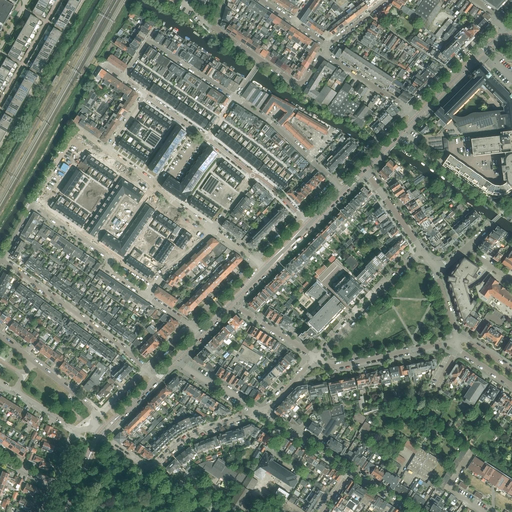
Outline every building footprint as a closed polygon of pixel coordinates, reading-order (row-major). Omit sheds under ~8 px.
[(2,24),(3,25),(14,6),(4,0),(0,0),(0,29),(2,27),(1,26),(2,24)] [(247,0),(242,0),(241,2),(237,8),(239,9),(243,3),(245,4),(247,0)] [(253,1),(251,0),(247,0),(245,5),(243,7),(245,8),(247,6),(249,7),(253,1)] [(290,0),(287,0),(287,1),(283,7),(287,10),(291,3),(289,2),(290,0)] [(293,0),(291,3),(287,10),(291,12),(295,6),(293,5),(296,0),(293,0)] [(321,0),(315,0),(314,1),(320,5),(325,9),(326,5),(323,4),(322,3),(323,1),(321,0)] [(360,5),(364,11),(368,8),(362,0),(359,0),(362,3),(360,5)] [(405,6),(396,0),(393,0),(391,4),(422,25),(426,20),(415,13),(405,6)] [(435,0),(435,1),(433,0),(423,0),(422,2),(415,13),(426,20),(438,5),(441,0),(435,0)] [(445,10),(447,7),(449,5),(452,0),(447,0),(446,2),(444,4),(441,7),(442,7),(442,8),(445,10)] [(466,0),(465,0),(459,0),(455,6),(454,7),(458,10),(466,0)] [(461,13),(469,3),(468,2),(466,0),(458,10),(457,11),(458,11),(455,14),(457,15),(459,16),(461,14),(461,13)] [(482,0),(492,7),(498,11),(507,1),(507,0),(482,0)] [(257,3),(253,1),(249,7),(246,11),(246,12),(243,16),(245,18),(251,9),(252,10),(257,3)] [(320,5),(314,1),(312,5),(318,9),(323,13),(324,11),(319,7),(320,5)] [(76,8),(67,2),(65,7),(74,12),(76,8)] [(357,2),(356,3),(358,6),(356,8),(361,14),(364,11),(360,5),(357,2)] [(46,8),(37,3),(34,7),(43,12),(46,8)] [(260,6),(257,3),(252,10),(248,15),(250,17),(253,13),(255,14),(256,12),(260,6)] [(473,5),(469,3),(461,13),(461,14),(462,15),(464,12),(466,14),(473,5)] [(295,6),(291,12),(295,15),(299,9),(297,7),(298,5),(297,4),(295,6)] [(334,4),(331,8),(334,12),(338,10),(340,8),(335,4),(334,4)] [(312,5),(309,9),(315,13),(319,16),(320,14),(316,11),(318,9),(312,5)] [(352,11),(357,17),(361,14),(356,8),(355,7),(354,5),(350,8),(352,11)] [(391,7),(389,5),(388,6),(386,8),(385,7),(384,9),(383,9),(381,12),(383,13),(385,15),(386,16),(391,9),(390,9),(391,7)] [(260,6),(256,12),(251,19),(253,20),(258,14),(260,15),(264,8),(260,6)] [(470,11),(474,14),(478,9),(474,6),(470,11)] [(43,12),(34,7),(32,12),(41,17),(43,12)] [(74,12),(65,7),(62,11),(71,17),(74,12)] [(226,7),(224,14),(231,16),(232,11),(231,11),(232,10),(227,7),(226,7)] [(260,15),(256,20),(258,21),(262,16),(264,17),(268,11),(264,8),(260,15)] [(309,9),(300,21),(306,25),(310,19),(311,19),(308,17),(311,13),(314,15),(315,13),(309,9)] [(71,17),(62,11),(60,16),(69,21),(71,17)] [(272,14),(268,11),(264,17),(262,20),(261,22),(263,23),(266,19),(267,20),(272,14)] [(336,23),(340,29),(344,26),(340,21),(338,19),(336,20),(335,19),(336,18),(333,14),(332,15),(329,11),(328,13),(328,14),(330,16),(330,17),(336,23)] [(357,17),(352,11),(348,14),(353,20),(357,17)] [(482,17),(488,21),(491,18),(485,13),(485,14),(482,11),(480,13),(478,15),(480,17),(482,17)] [(383,13),(381,12),(380,12),(378,14),(377,13),(376,15),(375,15),(373,18),(379,23),(385,15),(383,13)] [(480,17),(478,15),(476,13),(470,21),(481,29),(488,21),(482,17),(480,17)] [(230,19),(231,16),(224,14),(222,21),(231,23),(232,21),(231,21),(231,20),(230,19)] [(273,23),(277,17),(272,14),(267,20),(266,22),(269,24),(271,21),(273,23)] [(28,19),(36,24),(39,20),(30,15),(28,19)] [(148,21),(138,15),(137,17),(142,20),(146,23),(153,27),(156,24),(149,19),(148,21)] [(348,23),(352,20),(347,15),(343,18),(348,23)] [(69,21),(60,16),(57,20),(66,26),(69,21)] [(276,29),(282,21),(277,17),(273,23),(276,24),(273,27),(274,28),(270,33),(272,35),(276,29)] [(310,19),(306,25),(310,28),(314,22),(315,22),(318,17),(317,17),(316,17),(313,21),(310,19)] [(314,22),(310,28),(314,31),(318,24),(319,25),(324,17),(321,17),(316,23),(315,22),(314,22)] [(332,26),(332,27),(337,32),(340,29),(336,23),(330,17),(329,18),(334,25),(332,26)] [(340,21),(344,26),(348,23),(343,18),(342,19),(340,17),(338,19),(340,21)] [(25,24),(34,29),(36,24),(28,19),(25,24)] [(66,26),(57,20),(55,25),(64,30),(66,26)] [(142,20),(139,24),(140,24),(140,25),(144,27),(150,31),(153,27),(146,23),(142,20)] [(283,29),(287,24),(282,21),(276,29),(279,31),(281,28),(283,29)] [(318,24),(314,31),(318,33),(322,27),(323,26),(326,22),(324,21),(321,26),(319,25),(318,24)] [(374,21),(372,25),(382,31),(383,32),(385,28),(374,21)] [(481,29),(470,21),(464,29),(473,37),(481,29)] [(22,28),(31,33),(34,29),(25,24),(22,28)] [(231,34),(237,25),(234,24),(232,27),(230,25),(226,31),(231,34)] [(283,29),(279,36),(280,37),(281,35),(282,35),(284,32),(284,33),(283,34),(286,36),(288,33),(292,27),(287,24),(283,29)] [(469,41),(473,37),(464,29),(457,24),(456,26),(453,24),(450,28),(451,29),(456,33),(457,32),(469,41)] [(64,30),(55,25),(51,32),(59,37),(64,30)] [(140,25),(138,28),(148,35),(150,31),(144,27),(140,25)] [(239,27),(237,25),(235,29),(231,34),(236,37),(240,32),(237,30),(239,27)] [(379,34),(382,31),(372,25),(370,28),(378,33),(379,34)] [(322,27),(318,33),(322,36),(326,30),(326,31),(327,30),(327,28),(326,27),(325,28),(323,26),(322,27)] [(159,44),(164,37),(166,34),(166,33),(164,31),(163,33),(161,32),(164,28),(163,27),(154,40),(159,44)] [(289,37),(291,39),(292,37),(293,36),(297,31),(292,27),(288,33),(286,36),(289,38),(289,37)] [(332,27),(328,30),(329,31),(332,36),(337,32),(332,27)] [(22,28),(20,32),(29,38),(31,33),(22,28)] [(138,36),(145,40),(148,35),(138,28),(135,32),(137,34),(137,35),(138,36)] [(370,28),(367,32),(375,37),(378,33),(370,28)] [(469,41),(457,32),(456,33),(451,29),(448,32),(450,34),(450,35),(451,36),(453,37),(465,45),(469,41)] [(136,39),(134,41),(141,45),(145,40),(138,36),(137,35),(136,35),(133,33),(130,30),(128,33),(131,35),(136,39)] [(236,37),(241,41),(247,32),(244,30),(242,34),(240,32),(236,37)] [(326,30),(322,36),(327,40),(332,36),(329,31),(328,32),(326,31),(326,30)] [(298,40),(302,34),(297,31),(293,36),(292,37),(295,39),(293,41),(296,43),(298,40)] [(20,32),(17,37),(26,42),(29,38),(20,32)] [(59,37),(51,32),(48,36),(57,42),(59,37)] [(241,41),(246,44),(249,39),(247,37),(249,34),(247,32),(244,35),(241,41)] [(373,38),(375,37),(367,32),(365,35),(372,40),(377,43),(378,41),(373,38)] [(446,32),(441,38),(445,41),(446,40),(447,41),(451,36),(450,35),(446,32)] [(164,37),(159,44),(163,46),(167,39),(171,34),(169,33),(166,38),(164,37)] [(167,39),(163,46),(167,49),(171,42),(169,41),(174,34),(172,33),(171,34),(167,39)] [(394,35),(390,33),(384,43),(385,44),(384,46),(386,47),(394,35)] [(302,34),(298,40),(296,43),(298,45),(301,46),(303,43),(305,40),(307,37),(302,34)] [(132,44),(139,49),(141,45),(134,41),(126,35),(123,38),(124,39),(125,37),(133,43),(132,44)] [(171,42),(167,49),(171,51),(178,41),(180,38),(176,35),(174,39),(173,38),(171,42)] [(389,49),(392,45),(397,37),(394,35),(386,47),(389,49)] [(57,42),(48,36),(45,41),(46,41),(54,46),(57,42)] [(415,45),(419,39),(415,36),(411,43),(415,45)] [(26,42),(17,37),(15,41),(24,47),(26,42)] [(252,40),(249,39),(246,44),(251,48),(257,39),(254,37),(252,40)] [(305,50),(307,48),(308,46),(309,46),(312,41),(307,37),(305,40),(303,43),(301,46),(303,48),(305,50)] [(401,40),(397,37),(392,45),(389,48),(393,51),(396,47),(401,40)] [(459,52),(465,45),(453,37),(449,42),(459,52)] [(139,49),(132,44),(124,39),(122,41),(131,46),(129,48),(136,53),(139,49)] [(258,43),(259,41),(257,39),(251,48),(256,51),(259,46),(260,44),(258,43)] [(362,39),(360,42),(372,50),(374,46),(373,46),(374,45),(370,43),(362,39)] [(419,48),(423,42),(419,39),(415,45),(419,48)] [(404,42),(401,40),(396,47),(397,48),(395,51),(397,52),(404,42)] [(428,44),(423,51),(427,54),(432,47),(435,42),(431,40),(428,44)] [(12,46),(21,51),(24,47),(15,41),(12,46)] [(54,46),(46,41),(45,41),(43,45),(52,51),(54,46)] [(171,51),(175,54),(180,47),(182,44),(178,41),(171,51)] [(308,46),(307,48),(311,50),(316,54),(320,48),(320,46),(314,43),(312,41),(309,46),(308,46)] [(180,47),(175,54),(179,57),(184,50),(188,44),(188,43),(186,42),(182,48),(180,47)] [(408,44),(404,42),(397,52),(396,54),(397,55),(401,51),(402,52),(403,51),(408,44)] [(419,48),(423,51),(428,44),(423,42),(419,48)] [(440,52),(435,59),(444,65),(446,64),(452,58),(455,55),(458,52),(459,52),(449,42),(447,43),(445,46),(443,48),(440,52)] [(127,52),(134,57),(136,53),(129,48),(121,43),(119,47),(124,50),(125,49),(126,51),(127,51),(127,52)] [(261,54),(266,46),(264,44),(263,45),(261,43),(260,44),(259,46),(256,51),(261,54)] [(184,50),(179,57),(183,60),(188,53),(186,51),(190,45),(188,44),(184,50)] [(339,44),(332,53),(339,58),(346,49),(343,47),(344,46),(343,45),(342,46),(339,44)] [(404,57),(405,55),(412,47),(408,44),(403,51),(405,52),(402,56),(404,57)] [(52,51),(43,45),(40,50),(49,55),(52,51)] [(21,51),(12,46),(10,50),(19,55),(21,51)] [(188,53),(183,60),(187,62),(192,54),(190,53),(194,47),(193,46),(188,53)] [(265,58),(269,52),(267,51),(269,47),(266,46),(261,54),(265,58)] [(150,47),(140,61),(144,64),(148,57),(154,50),(150,47)] [(405,60),(409,54),(411,56),(415,49),(412,47),(405,55),(404,57),(403,59),(405,60)] [(431,56),(435,50),(432,47),(427,54),(431,56)] [(311,50),(307,48),(305,50),(306,51),(305,52),(305,53),(308,55),(313,59),(316,54),(311,50)] [(361,68),(360,70),(385,87),(386,88),(387,88),(388,88),(387,89),(388,89),(394,79),(366,61),(369,58),(364,55),(362,58),(346,48),(346,49),(339,58),(340,58),(340,57),(341,58),(341,59),(343,59),(356,68),(357,69),(360,69),(360,68),(361,68)] [(408,63),(409,64),(416,56),(419,52),(415,49),(411,56),(412,57),(408,62),(408,63)] [(19,55),(10,50),(7,55),(16,60),(19,55)] [(49,55),(40,50),(38,54),(47,60),(49,55)] [(157,52),(154,50),(148,57),(150,58),(148,62),(149,63),(157,52)] [(192,54),(187,62),(190,64),(195,56),(199,51),(197,50),(194,55),(192,54)] [(200,52),(199,51),(195,56),(190,64),(193,66),(199,58),(197,57),(199,54),(200,52)] [(265,58),(270,61),(276,52),(274,51),(272,54),(269,52),(265,58)] [(157,52),(149,63),(151,64),(153,61),(155,62),(160,54),(157,52)] [(276,52),(270,61),(275,64),(279,59),(281,56),(279,54),(276,52)] [(421,52),(417,57),(419,59),(424,61),(427,56),(421,52)] [(112,55),(107,61),(111,64),(118,54),(116,53),(115,55),(114,56),(112,55)] [(301,58),(304,60),(310,64),(313,59),(308,55),(305,53),(304,53),(301,58)] [(47,60),(38,54),(35,59),(44,64),(47,60)] [(118,54),(111,64),(115,67),(120,60),(118,59),(119,57),(119,58),(120,56),(118,54)] [(164,56),(160,54),(155,62),(157,63),(154,66),(155,66),(156,67),(164,56)] [(199,58),(193,66),(197,69),(202,61),(206,55),(204,54),(201,59),(199,58)] [(202,61),(197,69),(200,71),(206,63),(209,58),(207,56),(206,55),(202,61)] [(280,68),(284,63),(286,59),(288,57),(285,55),(284,57),(281,56),(279,59),(275,64),(280,68)] [(164,56),(156,67),(158,68),(160,65),(162,66),(167,59),(164,56)] [(3,62),(12,67),(14,63),(6,58),(3,62)] [(120,60),(115,67),(119,70),(124,63),(126,60),(124,58),(123,60),(123,61),(122,62),(120,60)] [(119,70),(123,72),(128,66),(126,64),(127,63),(129,59),(128,58),(127,60),(126,60),(124,63),(119,70)] [(304,60),(301,58),(299,60),(299,61),(300,61),(299,64),(301,65),(307,69),(310,64),(304,60)] [(44,64),(35,59),(33,63),(42,69),(44,64)] [(161,75),(161,74),(170,61),(167,59),(162,66),(163,67),(159,74),(161,75)] [(286,59),(284,63),(280,68),(285,71),(289,66),(291,63),(289,61),(286,59)] [(207,63),(201,71),(205,74),(212,63),(210,62),(211,62),(208,60),(207,63)] [(212,63),(205,74),(209,77),(218,64),(219,63),(214,60),(212,63)] [(324,61),(320,67),(316,73),(323,77),(326,73),(327,74),(328,72),(333,75),(337,69),(331,64),(325,61),(324,60),(324,61)] [(167,70),(168,71),(174,63),(170,61),(161,74),(163,75),(164,73),(165,73),(167,70)] [(441,69),(443,68),(443,67),(440,64),(436,61),(434,64),(433,63),(430,67),(438,73),(441,69)] [(3,62),(0,67),(1,66),(9,72),(12,67),(3,62)] [(289,66),(285,71),(290,75),(291,74),(293,70),(294,69),(294,68),(296,66),(294,64),(291,62),(291,63),(289,66)] [(42,69),(33,63),(30,68),(39,73),(42,69)] [(170,76),(172,73),(177,65),(174,63),(168,71),(170,72),(168,75),(170,76)] [(296,66),(294,68),(304,74),(307,69),(301,65),(299,64),(299,63),(297,66),(296,66)] [(218,64),(209,77),(213,79),(218,71),(216,70),(220,65),(218,64)] [(438,73),(430,67),(427,64),(425,66),(422,64),(421,66),(435,76),(438,73)] [(177,65),(172,73),(175,75),(181,68),(177,65)] [(421,66),(419,65),(418,66),(425,72),(424,73),(432,79),(435,76),(421,66)] [(441,108),(435,113),(446,125),(452,119),(450,117),(481,86),(485,90),(487,89),(497,98),(496,99),(498,100),(499,100),(502,104),(502,105),(501,105),(501,106),(502,106),(502,107),(503,107),(504,107),(504,110),(499,111),(499,112),(474,115),(474,116),(455,124),(459,129),(463,133),(501,129),(506,128),(507,131),(511,130),(511,94),(510,96),(491,76),(492,76),(489,73),(489,72),(488,73),(487,71),(482,66),(479,69),(478,68),(472,74),(473,75),(474,77),(442,109),(441,108)] [(0,67),(0,72),(7,76),(9,72),(0,67)] [(218,71),(213,79),(216,81),(225,68),(223,67),(220,72),(218,71)] [(39,73),(30,68),(26,75),(35,80),(39,73)] [(185,70),(181,68),(176,76),(178,77),(175,80),(177,81),(179,78),(185,70)] [(225,68),(216,81),(220,84),(227,73),(226,72),(227,69),(225,68)] [(304,74),(294,68),(294,69),(293,70),(291,74),(292,74),(295,71),(296,72),(293,77),(298,80),(300,80),(304,74)] [(107,73),(102,69),(98,75),(96,78),(99,80),(101,77),(103,78),(107,73)] [(326,86),(331,89),(335,82),(342,72),(337,69),(333,75),(326,86)] [(130,77),(129,77),(134,80),(139,73),(135,70),(134,70),(130,77)] [(188,72),(185,70),(179,78),(181,79),(179,82),(181,83),(188,72)] [(432,79),(424,73),(420,70),(418,74),(429,82),(432,79)] [(227,73),(220,84),(223,86),(232,73),(230,71),(229,74),(227,73)] [(186,82),(192,75),(188,72),(181,83),(182,85),(185,81),(186,82)] [(335,82),(331,89),(336,93),(347,75),(342,72),(335,82)] [(429,82),(418,74),(416,72),(415,74),(417,75),(415,77),(426,85),(429,82)] [(112,76),(107,73),(103,78),(106,80),(104,83),(106,85),(112,76)] [(139,73),(134,80),(138,83),(143,76),(139,73)] [(223,86),(227,88),(232,80),(231,79),(234,74),(232,73),(223,86)] [(316,73),(312,79),(319,84),(323,77),(316,73)] [(35,80),(26,75),(23,80),(32,85),(35,80)] [(190,85),(195,77),(192,75),(186,82),(188,84),(186,87),(188,88),(190,85)] [(117,80),(112,76),(106,85),(109,87),(111,84),(113,85),(117,80)] [(143,76),(138,83),(143,87),(148,79),(143,76)] [(232,80),(227,88),(230,91),(236,83),(239,77),(237,76),(234,81),(232,80)] [(423,87),(426,85),(414,76),(412,79),(415,81),(423,87)] [(193,87),(199,79),(195,77),(190,85),(188,88),(189,89),(191,86),(193,87)] [(236,83),(230,91),(233,93),(235,92),(240,85),(238,84),(242,78),(239,77),(236,83)] [(405,81),(408,82),(420,91),(423,87),(415,81),(413,83),(410,80),(406,78),(405,81)] [(148,79),(143,87),(147,89),(147,90),(152,82),(148,79)] [(197,89),(202,82),(199,79),(193,87),(195,88),(193,91),(195,93),(197,89)] [(312,79),(308,86),(314,89),(315,90),(319,84),(312,79)] [(409,84),(407,83),(405,82),(403,85),(402,84),(395,79),(393,82),(405,91),(413,96),(415,93),(416,93),(417,92),(417,91),(417,90),(409,84)] [(32,85),(23,80),(21,84),(30,89),(32,85)] [(122,83),(117,80),(113,85),(116,87),(113,90),(116,92),(122,83)] [(147,89),(147,90),(149,92),(150,92),(151,92),(150,92),(151,92),(152,93),(157,85),(152,82),(147,90),(147,89)] [(200,91),(205,84),(202,82),(197,89),(195,93),(196,94),(198,90),(200,91)] [(127,87),(122,83),(116,92),(119,93),(121,90),(123,92),(127,87)] [(338,94),(326,110),(337,118),(341,119),(343,116),(350,106),(347,103),(350,99),(349,99),(351,96),(348,94),(353,87),(346,83),(338,94)] [(368,89),(360,83),(356,90),(355,90),(351,96),(349,99),(350,99),(353,101),(356,104),(359,99),(361,100),(368,89)] [(30,89),(21,84),(18,88),(27,94),(30,89)] [(205,84),(200,91),(202,93),(200,96),(201,97),(204,94),(209,86),(205,84)] [(157,85),(152,93),(153,93),(156,96),(161,89),(157,85)] [(254,88),(250,85),(242,96),(261,110),(262,110),(271,96),(264,92),(263,93),(257,88),(256,89),(254,88)] [(320,93),(315,100),(314,101),(326,110),(338,94),(336,93),(331,89),(326,86),(326,85),(320,93)] [(209,86),(204,94),(201,97),(203,98),(205,95),(207,96),(212,88),(209,86)] [(304,92),(309,96),(314,89),(308,86),(304,92)] [(127,87),(123,92),(125,93),(122,97),(124,99),(126,96),(129,98),(127,97),(132,90),(127,87)] [(27,94),(18,88),(16,93),(25,98),(27,94)] [(216,90),(212,88),(207,96),(208,97),(206,100),(208,101),(210,98),(216,90)] [(161,89),(156,96),(161,99),(166,92),(161,89)] [(309,96),(315,100),(320,93),(315,90),(314,89),(309,96)] [(219,93),(216,90),(210,98),(208,101),(210,102),(212,99),(213,100),(219,93)] [(414,96),(413,96),(405,91),(403,93),(399,90),(397,92),(401,95),(410,100),(414,96)] [(94,93),(91,91),(83,104),(89,108),(94,101),(96,102),(100,95),(95,92),(94,93)] [(129,98),(134,102),(138,96),(138,94),(134,91),(129,98)] [(166,92),(161,99),(165,102),(170,95),(166,92)] [(25,98),(16,93),(13,97),(22,103),(25,98)] [(219,93),(213,100),(215,101),(213,105),(215,106),(217,102),(222,95),(219,93)] [(376,94),(371,101),(379,107),(384,99),(376,94)] [(170,95),(165,102),(170,105),(175,98),(170,95)] [(220,105),(226,97),(222,95),(217,102),(215,106),(216,107),(218,104),(220,105)] [(276,104),(277,104),(282,108),(283,107),(285,109),(286,108),(288,110),(288,112),(283,118),(282,117),(281,118),(282,119),(278,123),(283,127),(283,126),(289,121),(299,110),(299,109),(281,99),(272,95),(271,96),(262,110),(261,110),(266,114),(269,109),(271,110),(270,109),(273,104),(276,104)] [(410,100),(401,95),(398,98),(407,104),(410,100)] [(131,107),(134,102),(129,98),(126,96),(124,99),(127,101),(126,103),(131,107)] [(22,103),(13,97),(11,102),(20,107),(22,103)] [(226,97),(220,105),(224,108),(230,100),(226,97)] [(175,98),(170,105),(174,108),(179,101),(175,98)] [(174,108),(175,109),(176,110),(179,111),(184,104),(179,101),(174,108)] [(20,107),(11,102),(8,106),(17,112),(20,107)] [(359,106),(353,102),(350,106),(343,116),(348,119),(348,121),(351,123),(353,123),(362,129),(374,113),(363,104),(355,115),(356,115),(355,116),(355,117),(354,116),(353,115),(354,114),(359,106)] [(127,112),(131,107),(126,103),(124,105),(121,103),(119,106),(127,112)] [(389,108),(390,107),(396,114),(398,113),(397,113),(399,111),(393,104),(391,103),(388,106),(389,108)] [(184,104),(179,111),(183,114),(188,107),(184,104)] [(146,105),(141,112),(145,115),(150,108),(146,105)] [(234,115),(234,114),(240,106),(237,105),(236,105),(228,116),(230,117),(232,113),(234,115)] [(17,112),(8,106),(5,111),(15,116),(17,112)] [(124,117),(127,112),(119,106),(117,108),(120,111),(119,113),(124,117)] [(234,119),(236,120),(243,109),(240,106),(234,114),(236,115),(234,119)] [(188,107),(183,114),(188,117),(192,110),(188,107)] [(390,107),(389,108),(387,110),(393,117),(395,115),(396,114),(390,107)] [(150,108),(145,115),(150,118),(155,111),(150,108)] [(243,109),(236,120),(237,121),(240,117),(241,119),(247,111),(243,109)] [(192,110),(188,117),(192,120),(197,113),(192,110)] [(15,116),(5,111),(1,118),(11,123),(15,116)] [(155,111),(150,118),(154,121),(159,114),(155,111)] [(241,123),(242,124),(250,113),(247,111),(241,119),(243,120),(241,123)] [(302,113),(299,112),(295,118),(326,136),(328,132),(327,131),(329,128),(327,128),(321,124),(319,123),(313,120),(313,119),(310,118),(304,115),(302,113)] [(392,118),(386,112),(379,119),(385,125),(392,118)] [(74,121),(79,125),(85,116),(80,113),(74,121)] [(121,122),(124,117),(119,113),(117,115),(114,113),(112,116),(121,122)] [(197,113),(192,120),(196,123),(201,116),(197,113)] [(246,122),(248,123),(253,115),(250,113),(242,124),(244,125),(246,122)] [(159,114),(154,121),(159,124),(164,117),(159,114)] [(250,124),(251,125),(257,117),(253,115),(248,123),(246,126),(248,127),(250,124)] [(87,118),(85,116),(79,125),(84,128),(88,123),(85,121),(87,118)] [(117,126),(121,122),(115,118),(112,116),(109,121),(112,123),(117,126)] [(201,116),(196,123),(201,126),(206,119),(201,116)] [(164,117),(159,124),(163,127),(168,120),(164,117)] [(251,129),(252,130),(260,120),(257,117),(251,125),(253,126),(251,129)] [(11,123),(1,118),(0,120),(0,123),(8,128),(11,123)] [(206,119),(201,126),(203,128),(208,131),(213,124),(211,122),(206,119)] [(95,123),(92,121),(90,120),(88,123),(84,128),(89,131),(95,123)] [(168,120),(163,127),(168,130),(173,123),(168,120)] [(256,128),(258,129),(263,122),(260,120),(252,130),(254,131),(256,128)] [(114,131),(117,126),(112,123),(109,121),(105,126),(106,126),(114,132),(114,131)] [(135,121),(132,126),(139,131),(139,130),(142,126),(135,121)] [(286,129),(288,131),(293,136),(295,138),(300,142),(302,144),(307,149),(308,150),(311,148),(311,149),(315,145),(314,144),(289,121),(283,126),(286,129)] [(257,134),(259,135),(267,124),(263,122),(258,129),(260,130),(257,134)] [(384,126),(381,122),(379,124),(377,122),(375,124),(377,126),(375,128),(376,128),(373,130),(377,134),(377,133),(378,133),(379,132),(379,131),(382,128),(383,128),(384,127),(384,126)] [(8,128),(0,123),(0,128),(5,132),(8,128)] [(97,125),(95,123),(89,131),(94,135),(97,129),(95,128),(97,125)] [(271,127),(267,124),(261,131),(259,135),(257,138),(258,138),(260,136),(262,137),(264,134),(271,127)] [(424,124),(418,130),(420,132),(419,132),(421,134),(422,134),(422,135),(424,133),(425,134),(428,131),(427,131),(430,129),(424,124)] [(111,136),(114,132),(106,126),(104,128),(102,131),(103,131),(105,133),(111,136)] [(132,126),(129,131),(129,130),(137,136),(140,131),(139,130),(139,131),(132,126)] [(148,167),(149,168),(150,169),(159,175),(159,174),(161,171),(160,170),(162,168),(163,168),(165,165),(164,164),(166,161),(167,162),(169,159),(170,158),(168,158),(170,155),(172,156),(172,155),(174,152),(173,151),(175,148),(176,149),(178,146),(177,145),(179,142),(180,143),(181,142),(182,140),(183,140),(183,139),(182,139),(184,136),(185,136),(187,133),(178,127),(176,126),(174,129),(172,132),(170,135),(170,136),(168,138),(168,139),(166,141),(165,142),(164,145),(163,145),(161,148),(159,151),(159,152),(157,154),(157,155),(155,158),(154,158),(153,161),(152,161),(150,164),(148,167)] [(102,131),(104,128),(102,127),(99,131),(97,129),(94,135),(99,138),(103,131),(102,131)] [(263,139),(265,140),(275,130),(272,128),(265,134),(267,136),(265,137),(263,139)] [(220,129),(214,136),(217,138),(218,139),(219,140),(219,139),(224,132),(220,129)] [(271,140),(277,133),(275,130),(265,140),(267,141),(270,139),(271,140)] [(151,132),(144,142),(154,149),(162,138),(152,131),(151,132)] [(505,153),(511,151),(511,131),(501,132),(501,136),(471,139),(473,156),(505,153)] [(224,132),(219,139),(223,142),(229,136),(224,132)] [(111,136),(105,133),(101,139),(105,142),(107,142),(111,136)] [(271,146),(280,136),(277,133),(271,140),(272,141),(270,144),(271,146)] [(358,145),(359,144),(359,143),(359,142),(358,142),(357,142),(356,143),(352,139),(350,138),(346,138),(346,139),(343,136),(343,135),(343,136),(341,133),(339,135),(342,138),(353,150),(355,148),(355,149),(358,146),(358,145)] [(229,136),(223,142),(227,146),(233,139),(229,136)] [(277,145),(283,139),(280,136),(271,146),(273,147),(275,144),(277,145)] [(353,150),(342,138),(341,139),(342,140),(341,140),(344,144),(341,147),(349,155),(352,152),(352,151),(353,150)] [(122,139),(117,146),(122,149),(127,142),(122,139)] [(233,139),(227,146),(232,149),(237,142),(233,139)] [(283,139),(277,145),(278,147),(275,150),(277,151),(286,141),(283,139)] [(281,150),(283,151),(289,144),(286,141),(277,151),(278,152),(281,150)] [(127,142),(122,149),(126,152),(131,145),(127,142)] [(237,142),(232,149),(236,152),(236,153),(241,146),(237,142)] [(281,155),(283,157),(292,147),(289,144),(283,151),(284,152),(281,155)] [(131,145),(126,152),(131,155),(136,148),(131,145)] [(236,152),(235,153),(236,154),(237,154),(238,155),(240,156),(245,149),(241,146),(236,153),(236,152)] [(333,146),(333,147),(344,159),(346,157),(346,158),(349,155),(341,147),(338,150),(335,146),(334,147),(333,146)] [(164,185),(162,187),(164,188),(175,196),(177,197),(177,198),(183,201),(184,202),(185,201),(186,200),(186,199),(192,191),(193,189),(194,188),(196,185),(196,186),(196,185),(198,182),(200,179),(200,178),(202,176),(203,175),(202,175),(204,173),(206,170),(209,167),(211,164),(213,161),(214,161),(216,158),(218,155),(217,154),(208,147),(206,150),(207,151),(205,154),(204,153),(203,153),(201,156),(202,157),(200,160),(199,159),(196,162),(197,163),(195,166),(194,165),(194,166),(195,166),(193,169),(192,168),(191,169),(190,172),(189,171),(189,172),(190,173),(188,175),(187,175),(185,178),(186,179),(184,182),(183,181),(181,184),(171,177),(170,176),(168,179),(164,184),(164,185)] [(287,155),(288,156),(295,150),(292,147),(283,157),(284,158),(287,155)] [(344,159),(333,147),(332,148),(333,149),(332,149),(335,153),(332,156),(340,164),(343,161),(343,160),(344,159)] [(136,148),(131,155),(135,158),(140,151),(136,148)] [(245,149),(240,156),(244,159),(250,152),(245,149)] [(287,161),(289,162),(298,152),(295,150),(288,156),(290,158),(287,161)] [(140,151),(135,158),(140,161),(145,154),(140,151)] [(511,151),(505,153),(505,157),(501,158),(502,166),(502,172),(503,172),(504,180),(506,180),(506,183),(511,189),(511,151)] [(250,152),(244,159),(248,163),(254,156),(250,152)] [(298,152),(289,162),(290,163),(293,160),(294,162),(301,155),(298,152)] [(87,153),(81,161),(91,167),(96,160),(91,157),(92,157),(87,153)] [(145,154),(140,161),(144,165),(149,157),(145,154)] [(324,155),(324,156),(328,161),(335,168),(337,167),(340,164),(332,156),(329,159),(326,155),(325,156),(324,155)] [(448,168),(455,158),(450,155),(442,166),(446,168),(447,167),(448,168)] [(254,156),(248,163),(252,166),(253,166),(258,159),(254,156)] [(295,163),(299,167),(305,159),(304,158),(301,156),(295,163)] [(455,158),(448,168),(450,169),(449,170),(452,172),(460,161),(455,158)] [(258,159),(253,166),(257,169),(262,163),(258,159)] [(305,159),(299,167),(303,170),(309,163),(307,161),(305,159)] [(96,160),(91,167),(91,168),(92,168),(95,170),(100,163),(98,162),(96,160)] [(224,160),(218,167),(223,170),(228,164),(224,160)] [(335,168),(328,161),(323,165),(331,173),(334,170),(334,169),(335,168)] [(386,165),(387,165),(394,173),(398,177),(400,175),(397,172),(401,168),(399,166),(398,167),(395,164),(394,164),(391,161),(390,161),(386,165)] [(457,174),(464,164),(460,161),(452,172),(455,174),(456,173),(457,174)] [(100,163),(95,170),(98,172),(99,173),(104,166),(102,164),(100,163)] [(257,169),(256,170),(258,170),(257,171),(258,171),(259,171),(258,171),(259,171),(261,173),(267,166),(262,163),(257,169)] [(228,164),(223,170),(227,174),(232,167),(228,164)] [(306,168),(311,173),(315,169),(310,164),(306,168)] [(458,176),(461,179),(469,167),(464,164),(457,174),(459,175),(458,176)] [(383,170),(390,177),(394,173),(387,165),(387,166),(385,166),(384,167),(384,168),(383,170)] [(104,166),(99,173),(100,174),(101,175),(101,174),(104,176),(109,169),(107,168),(104,166)] [(267,166),(261,173),(265,176),(271,169),(267,166)] [(232,167),(227,174),(231,177),(237,170),(232,167)] [(469,167),(461,179),(464,181),(465,179),(467,180),(473,171),(473,170),(473,171),(469,168),(469,167)] [(75,171),(73,174),(81,179),(84,174),(77,169),(76,170),(75,171)] [(109,169),(104,176),(107,178),(107,179),(108,179),(108,180),(113,172),(111,170),(109,169)] [(271,169),(265,176),(270,179),(275,173),(271,169)] [(237,170),(231,177),(235,181),(241,174),(237,170)] [(390,177),(383,170),(381,171),(380,171),(379,172),(379,173),(382,176),(381,176),(382,177),(382,178),(382,179),(383,180),(384,180),(387,178),(388,179),(390,177)] [(317,171),(313,175),(321,182),(322,181),(324,181),(325,180),(325,178),(317,171)] [(467,183),(470,185),(478,174),(473,171),(467,180),(468,181),(467,183)] [(113,172),(108,180),(109,180),(110,181),(113,183),(118,176),(117,175),(118,175),(116,174),(113,172)] [(275,173),(270,179),(274,183),(279,176),(275,173)] [(71,178),(70,178),(78,183),(80,180),(80,181),(80,180),(81,179),(73,174),(72,177),(71,178)] [(204,186),(201,190),(202,191),(204,192),(206,194),(209,195),(210,196),(221,182),(211,174),(208,180),(207,181),(204,185),(204,186)] [(241,174),(235,181),(240,184),(245,177),(241,174)] [(478,174),(470,185),(473,187),(474,186),(476,187),(483,177),(482,177),(478,174)] [(313,175),(309,179),(317,187),(318,185),(319,185),(321,184),(321,182),(313,175)] [(279,176),(274,183),(278,186),(283,179),(279,176)] [(483,177),(476,187),(477,188),(476,189),(479,191),(487,180),(483,177)] [(69,180),(67,183),(74,188),(75,187),(76,186),(78,183),(70,178),(70,179),(69,180)] [(86,230),(86,231),(91,235),(92,235),(93,236),(93,237),(94,237),(95,237),(96,236),(96,235),(97,234),(101,229),(102,227),(103,226),(103,225),(104,224),(104,223),(104,224),(105,222),(109,217),(110,215),(111,214),(112,213),(112,212),(113,212),(114,210),(114,209),(117,205),(118,203),(119,203),(119,202),(120,201),(120,200),(125,194),(127,195),(128,196),(129,196),(130,197),(137,202),(138,203),(139,203),(145,194),(144,194),(143,192),(141,192),(140,190),(138,189),(137,188),(135,187),(134,186),(122,178),(114,190),(113,192),(112,193),(111,195),(110,196),(109,198),(108,199),(107,201),(106,202),(105,204),(104,205),(103,206),(102,208),(101,209),(100,211),(99,212),(98,214),(96,215),(97,215),(96,217),(94,218),(95,218),(94,220),(93,220),(92,221),(92,223),(91,223),(90,224),(89,226),(88,227),(87,229),(86,230)] [(283,179),(278,186),(283,190),(288,183),(283,179)] [(309,179),(304,183),(312,191),(314,189),(315,189),(316,188),(316,187),(317,187),(309,179)] [(394,192),(403,185),(400,180),(391,187),(392,189),(392,190),(393,192),(394,192)] [(487,180),(479,191),(483,194),(484,192),(485,193),(492,183),(487,180)] [(252,188),(254,191),(255,193),(262,186),(257,182),(256,183),(252,187),(252,188)] [(66,185),(64,187),(71,192),(72,192),(72,191),(74,188),(67,183),(66,185)] [(300,187),(308,195),(310,193),(311,193),(312,193),(312,192),(312,191),(304,183),(300,187)] [(486,196),(492,198),(495,185),(492,183),(485,193),(487,194),(486,196)] [(503,185),(508,197),(511,194),(511,189),(506,183),(503,185)] [(403,185),(394,192),(395,194),(395,195),(396,196),(397,196),(398,197),(407,190),(403,185)] [(495,185),(492,198),(498,199),(498,197),(500,197),(499,185),(499,186),(496,185),(495,185)] [(503,185),(499,185),(500,197),(502,197),(502,199),(508,197),(503,185)] [(262,186),(255,193),(260,197),(266,190),(264,189),(264,188),(263,187),(262,187),(262,186)] [(61,191),(61,192),(68,197),(70,194),(71,193),(71,192),(64,187),(62,190),(61,191)] [(308,195),(300,187),(296,191),(298,194),(304,199),(305,199),(306,198),(306,197),(308,195)] [(364,187),(361,190),(370,199),(375,204),(377,207),(380,204),(377,201),(376,201),(371,197),(373,196),(370,190),(368,192),(364,187)] [(287,193),(293,200),(297,197),(296,196),(295,195),(296,194),(294,192),(295,192),(292,188),(287,193)] [(266,191),(266,190),(260,197),(262,199),(260,201),(261,201),(260,203),(259,203),(258,204),(259,206),(262,203),(264,201),(270,194),(268,192),(268,191),(267,191),(266,191)] [(370,199),(361,190),(359,192),(359,194),(358,195),(366,203),(370,199)] [(409,190),(399,197),(399,198),(399,199),(400,200),(401,200),(404,205),(412,200),(420,194),(417,190),(411,193),(409,190)] [(264,201),(268,205),(273,200),(272,200),(273,199),(272,197),(273,197),(270,194),(264,201)] [(298,194),(296,196),(297,197),(293,200),(298,205),(299,205),(301,203),(301,202),(304,199),(298,194)] [(355,198),(353,199),(362,208),(366,203),(358,195),(356,195),(355,197),(355,198)] [(245,196),(242,200),(243,201),(244,201),(246,203),(246,204),(249,206),(252,208),(253,206),(250,204),(252,201),(249,199),(245,196)] [(51,206),(50,207),(50,208),(52,209),(54,211),(60,203),(63,198),(61,197),(58,201),(55,200),(52,203),(52,204),(51,205),(51,206)] [(194,197),(189,205),(194,208),(199,201),(194,198),(194,197)] [(351,202),(349,204),(357,212),(362,208),(353,199),(352,199),(351,201),(351,202)] [(409,203),(406,205),(409,209),(409,210),(409,211),(410,213),(411,213),(423,206),(418,199),(410,204),(409,203)] [(243,201),(242,200),(238,204),(246,210),(247,208),(250,210),(252,208),(249,206),(246,204),(246,203),(244,201),(243,201)] [(199,201),(194,208),(198,211),(203,204),(199,201)] [(60,203),(54,211),(55,211),(55,210),(56,211),(57,211),(59,213),(64,206),(63,205),(60,203)] [(104,236),(100,241),(101,242),(106,245),(112,249),(123,257),(131,246),(132,244),(133,243),(134,241),(135,240),(136,238),(137,237),(138,235),(139,234),(140,232),(141,231),(142,229),(143,228),(144,226),(145,225),(146,223),(147,222),(148,220),(149,219),(150,217),(151,216),(153,214),(153,213),(155,212),(155,211),(155,210),(150,207),(149,206),(148,206),(147,205),(146,204),(146,205),(145,206),(144,208),(143,208),(143,209),(141,212),(140,213),(139,215),(138,216),(137,217),(137,218),(136,218),(135,220),(132,224),(132,225),(131,226),(130,227),(130,228),(129,229),(129,230),(128,230),(127,232),(125,235),(124,236),(124,237),(123,238),(122,239),(122,240),(120,242),(118,240),(117,239),(115,238),(111,235),(110,235),(109,234),(108,233),(107,233),(107,232),(106,234),(105,234),(104,235),(104,236)] [(203,204),(198,211),(203,214),(208,207),(203,204)] [(238,204),(235,208),(237,209),(237,210),(239,212),(240,211),(243,213),(242,214),(245,216),(247,214),(244,212),(246,210),(238,204)] [(346,206),(345,208),(353,216),(357,212),(349,204),(348,204),(346,205),(346,206)] [(375,215),(378,218),(385,213),(380,205),(372,214),(374,216),(375,215)] [(64,206),(59,213),(62,215),(63,216),(64,216),(69,209),(66,207),(65,206),(64,206)] [(208,207),(203,214),(206,216),(207,217),(212,210),(208,207)] [(282,207),(278,211),(285,218),(288,215),(287,213),(288,212),(288,210),(284,207),(282,207)] [(427,212),(423,207),(412,214),(412,215),(412,216),(413,218),(414,218),(416,220),(427,212)] [(237,209),(235,208),(232,212),(239,218),(241,216),(244,218),(245,216),(242,214),(243,213),(240,211),(239,212),(237,210),(237,209)] [(341,210),(341,212),(352,223),(356,218),(353,216),(345,208),(344,209),(342,209),(341,210)] [(69,209),(64,216),(65,217),(68,219),(73,212),(72,211),(69,209)] [(212,210),(207,217),(209,218),(210,219),(212,220),(217,213),(212,210)] [(473,210),(469,213),(476,222),(478,220),(479,221),(482,218),(482,217),(481,215),(479,215),(476,212),(473,210)] [(274,215),(280,221),(281,221),(282,220),(282,219),(283,219),(284,219),(285,218),(278,211),(274,215)] [(37,220),(38,221),(41,216),(34,212),(33,214),(32,215),(32,216),(32,217),(37,220)] [(73,212),(68,219),(71,221),(72,222),(73,222),(78,215),(75,213),(74,212),(73,212)] [(340,212),(340,213),(339,213),(338,214),(338,215),(336,217),(344,225),(348,220),(340,212)] [(430,217),(427,212),(416,220),(417,222),(417,223),(418,225),(419,225),(420,225),(429,218),(430,217)] [(159,213),(154,220),(158,223),(157,223),(158,223),(159,224),(164,216),(161,215),(160,214),(159,213)] [(385,213),(378,218),(375,220),(376,222),(377,222),(379,224),(389,217),(385,213)] [(469,213),(465,217),(472,225),(474,224),(475,224),(477,223),(476,222),(469,213)] [(78,215),(73,222),(74,223),(77,225),(82,218),(81,218),(80,217),(78,215)] [(274,215),(269,219),(276,226),(277,226),(278,225),(278,224),(280,221),(274,215)] [(164,216),(159,224),(160,224),(161,225),(164,227),(168,220),(168,219),(167,218),(164,216)] [(36,225),(38,221),(37,220),(32,217),(30,219),(29,220),(29,221),(34,224),(36,225)] [(336,217),(335,217),(333,218),(333,219),(332,221),(340,229),(344,225),(336,217)] [(379,224),(376,226),(378,229),(380,227),(382,229),(392,222),(389,217),(379,224)] [(473,226),(472,225),(465,217),(461,221),(468,229),(468,230),(473,226)] [(82,218),(77,225),(80,227),(81,228),(82,228),(87,221),(84,219),(83,219),(82,218)] [(429,218),(420,225),(421,227),(421,228),(422,230),(423,230),(432,223),(429,218)] [(269,219),(265,224),(271,230),(272,230),(274,229),(273,228),(276,226),(269,219)] [(168,220),(164,227),(166,229),(167,229),(168,230),(173,223),(170,221),(169,220),(168,220)] [(222,227),(227,230),(232,223),(230,221),(229,222),(226,220),(226,221),(225,221),(222,226),(222,227)] [(33,230),(36,225),(34,224),(29,221),(28,223),(27,223),(27,225),(27,226),(33,230)] [(332,221),(330,221),(329,222),(329,223),(328,225),(336,233),(340,229),(332,221)] [(456,224),(464,233),(464,232),(464,233),(466,231),(468,229),(461,221),(456,224)] [(392,222),(382,229),(380,230),(383,235),(395,226),(392,222)] [(173,223),(168,230),(169,230),(170,231),(173,233),(174,231),(178,226),(177,225),(176,224),(173,223)] [(227,230),(231,234),(236,226),(232,223),(227,230)] [(426,234),(426,235),(436,228),(432,223),(423,230),(424,232),(424,233),(425,234),(426,234)] [(265,224),(260,228),(267,235),(267,234),(268,235),(269,233),(269,232),(271,230),(265,224)] [(464,233),(456,224),(452,228),(459,236),(460,236),(461,236),(462,235),(462,234),(464,233)] [(46,226),(44,225),(37,234),(42,237),(43,234),(48,228),(48,227),(47,227),(46,226)] [(328,225),(327,225),(326,225),(325,226),(325,228),(323,229),(331,237),(336,233),(328,225)] [(24,230),(31,234),(33,230),(27,226),(26,227),(25,228),(24,229),(24,230)] [(231,234),(236,237),(241,229),(236,226),(231,234)] [(496,230),(495,232),(502,237),(504,238),(507,233),(498,226),(498,227),(496,227),(495,228),(496,230),(495,230),(496,230)] [(395,227),(388,232),(392,237),(399,232),(397,229),(395,227)] [(50,229),(48,228),(43,234),(47,237),(52,230),(50,229)] [(260,228),(256,233),(262,239),(263,239),(264,239),(265,238),(265,237),(267,235),(260,228)] [(430,240),(430,239),(439,233),(436,228),(426,235),(427,234),(428,236),(427,236),(428,237),(428,238),(428,239),(429,239),(430,240)] [(241,229),(236,237),(239,239),(240,238),(241,239),(242,238),(243,238),(246,233),(241,229)] [(321,232),(319,234),(327,241),(331,237),(323,229),(322,229),(321,231),(321,232)] [(31,234),(24,230),(23,232),(22,232),(22,233),(22,234),(20,236),(24,239),(26,237),(28,238),(31,234)] [(54,232),(52,230),(47,237),(52,240),(56,233),(54,232)] [(490,235),(499,241),(499,242),(502,237),(495,232),(493,230),(492,232),(491,232),(490,234),(490,235)] [(182,235),(182,236),(189,241),(191,238),(192,236),(185,231),(183,234),(182,235)] [(58,235),(56,233),(52,240),(56,243),(60,236),(60,235),(59,235),(58,235)] [(256,233),(252,237),(253,238),(258,243),(259,243),(260,242),(260,241),(262,239),(256,233)] [(396,241),(403,249),(406,246),(408,245),(400,233),(398,234),(400,237),(399,238),(400,239),(397,243),(396,241)] [(433,244),(442,237),(439,233),(430,239),(431,241),(431,243),(432,244),(433,244)] [(316,236),(315,238),(323,246),(327,242),(327,241),(319,234),(318,234),(316,235),(316,236)] [(446,242),(436,250),(439,248),(439,249),(440,250),(441,250),(442,249),(444,250),(447,248),(447,247),(448,247),(449,247),(449,246),(450,246),(450,245),(450,244),(451,245),(454,242),(454,241),(459,237),(455,234),(446,242)] [(485,239),(485,240),(494,246),(495,246),(499,241),(490,235),(489,235),(488,237),(487,236),(486,237),(485,238),(485,239)] [(16,243),(16,244),(23,248),(25,245),(28,247),(29,245),(24,242),(25,240),(24,239),(20,236),(19,239),(18,241),(17,242),(16,243)] [(62,237),(60,236),(56,243),(60,246),(61,244),(64,239),(64,238),(63,237),(62,237)] [(181,237),(179,240),(186,245),(187,243),(189,241),(182,236),(181,236),(181,237)] [(436,250),(446,242),(442,237),(433,244),(435,246),(434,246),(434,247),(436,250)] [(258,243),(253,238),(247,244),(249,247),(250,247),(251,246),(254,249),(258,245),(258,244),(258,243)] [(313,240),(311,242),(319,250),(323,246),(315,238),(314,238),(312,240),(313,240)] [(66,240),(64,239),(61,244),(60,246),(64,248),(65,247),(69,242),(68,242),(68,241),(67,240),(66,240)] [(227,248),(213,239),(212,239),(207,244),(212,249),(212,250),(218,256),(225,251),(227,248)] [(481,244),(482,244),(491,250),(492,247),(493,248),(494,246),(485,240),(485,239),(484,241),(483,241),(482,241),(481,242),(481,244)] [(178,242),(176,245),(179,247),(181,248),(182,249),(183,250),(183,249),(184,248),(186,245),(179,240),(178,241),(178,242)] [(45,250),(33,241),(31,244),(43,252),(45,250)] [(165,245),(164,246),(172,251),(173,248),(174,246),(175,246),(168,241),(165,244),(165,245)] [(396,241),(392,246),(399,253),(402,250),(403,249),(396,241)] [(69,242),(65,247),(64,248),(62,251),(66,254),(73,245),(72,245),(72,244),(71,243),(70,243),(69,242)] [(308,245),(306,246),(314,254),(319,250),(311,242),(310,242),(308,244),(308,245)] [(23,248),(16,244),(15,246),(14,247),(13,248),(14,249),(13,249),(20,253),(22,250),(25,252),(26,250),(23,248)] [(207,244),(202,248),(207,254),(212,250),(212,249),(207,244)] [(491,250),(482,244),(481,245),(480,245),(479,246),(479,247),(479,248),(480,249),(481,250),(488,255),(490,252),(491,253),(492,251),(491,250)] [(74,246),(73,245),(66,254),(71,257),(77,248),(77,247),(76,247),(75,246),(74,246)] [(163,247),(161,250),(168,255),(169,255),(170,253),(172,251),(164,246),(163,247)] [(392,246),(388,250),(395,257),(398,255),(398,254),(399,253),(392,246)] [(312,253),(306,247),(304,249),(303,248),(302,250),(302,251),(310,259),(312,256),(314,258),(315,256),(312,253)] [(77,248),(71,257),(72,258),(74,255),(76,257),(81,250),(80,250),(79,249),(77,248)] [(196,254),(202,260),(207,254),(202,248),(196,254)] [(382,252),(384,254),(391,261),(394,259),(394,258),(395,257),(388,250),(386,248),(382,252)] [(511,248),(502,263),(511,269),(511,268),(511,248)] [(19,255),(20,253),(13,249),(12,251),(11,252),(11,253),(11,254),(10,255),(14,257),(15,258),(16,259),(17,258),(17,259),(19,255)] [(500,249),(493,258),(498,262),(503,255),(501,254),(502,251),(500,249)] [(83,252),(81,250),(76,257),(81,260),(85,253),(85,252),(83,252)] [(159,254),(158,255),(165,260),(167,257),(168,255),(161,250),(159,253),(159,254)] [(310,259),(302,251),(300,253),(299,253),(297,254),(298,255),(297,255),(306,263),(307,265),(311,260),(310,259)] [(233,252),(227,258),(230,260),(236,266),(242,260),(242,259),(233,252)] [(377,257),(385,266),(387,264),(388,264),(391,261),(384,254),(382,252),(377,257)] [(85,253),(81,260),(79,262),(81,263),(82,261),(85,263),(89,256),(89,255),(88,254),(87,254),(85,253)] [(374,259),(372,262),(371,261),(371,262),(381,271),(382,270),(384,269),(384,268),(384,267),(385,266),(377,257),(372,253),(370,255),(372,256),(372,257),(373,258),(374,259)] [(196,254),(191,259),(197,265),(202,260),(196,254)] [(157,256),(155,259),(162,264),(163,264),(164,262),(165,260),(158,255),(157,256)] [(293,260),(301,268),(302,268),(303,269),(307,265),(306,263),(297,255),(296,257),(295,257),(293,258),(293,260)] [(91,257),(89,256),(85,263),(89,265),(93,259),(93,258),(92,257),(91,257)] [(126,262),(125,263),(125,264),(130,267),(135,259),(134,259),(133,258),(130,256),(128,259),(127,260),(126,262)] [(357,266),(359,264),(357,261),(351,256),(347,259),(354,266),(356,264),(357,266)] [(30,268),(35,261),(32,259),(30,257),(25,265),(27,266),(29,268),(30,268)] [(463,322),(464,323),(470,313),(470,312),(473,308),(473,307),(477,303),(474,301),(471,304),(465,283),(465,282),(468,283),(468,280),(465,280),(469,274),(473,276),(473,277),(476,279),(478,276),(475,274),(479,268),(464,258),(464,259),(461,264),(459,262),(457,266),(456,266),(455,267),(455,268),(454,269),(453,270),(452,271),(453,272),(450,275),(452,276),(451,277),(449,277),(449,281),(451,281),(451,282),(449,283),(450,286),(450,287),(450,288),(450,289),(451,289),(452,291),(451,291),(451,292),(451,293),(452,293),(453,294),(455,301),(454,301),(454,302),(455,303),(456,303),(456,305),(456,306),(456,307),(456,308),(457,308),(459,315),(459,316),(459,317),(460,317),(460,318),(461,319),(462,318),(465,320),(463,322)] [(95,260),(93,259),(89,265),(93,268),(97,262),(97,261),(96,260),(95,260)] [(135,259),(130,267),(134,270),(139,262),(138,262),(137,261),(135,260),(135,259)] [(191,259),(186,264),(192,270),(197,265),(191,259)] [(350,268),(352,271),(355,268),(353,267),(354,266),(347,259),(344,262),(347,265),(350,268)] [(230,260),(224,267),(230,273),(230,272),(231,272),(232,271),(232,270),(236,266),(230,260)] [(289,263),(289,264),(297,272),(302,268),(301,268),(293,260),(292,261),(290,261),(289,263)] [(34,271),(35,271),(39,265),(36,263),(37,262),(35,261),(35,262),(30,268),(32,269),(31,270),(34,272),(34,271)] [(381,271),(371,262),(370,262),(369,261),(367,263),(369,265),(367,267),(376,276),(381,271)] [(99,263),(97,262),(93,268),(97,271),(102,265),(101,264),(100,263),(99,263)] [(139,262),(134,270),(139,273),(143,266),(141,264),(141,263),(140,263),(139,262)] [(39,265),(35,271),(36,273),(39,275),(44,268),(41,266),(42,266),(40,264),(39,265)] [(186,264),(181,269),(186,275),(192,270),(186,264)] [(285,267),(285,268),(293,276),(297,272),(289,264),(288,265),(286,265),(285,267)] [(143,266),(139,273),(143,276),(148,269),(147,268),(146,267),(146,268),(144,266),(143,266)] [(224,267),(217,273),(223,279),(230,273),(224,267)] [(367,267),(363,271),(364,272),(362,274),(370,281),(372,279),(374,279),(375,278),(376,276),(367,267)] [(44,268),(39,275),(39,276),(42,278),(42,277),(44,278),(49,272),(49,271),(47,270),(44,268)] [(148,269),(143,276),(147,279),(148,279),(149,277),(152,272),(153,272),(149,270),(149,269),(148,269)] [(181,269),(175,275),(181,279),(182,279),(186,275),(181,269)] [(295,280),(284,269),(283,270),(282,270),(280,272),(280,273),(288,281),(290,279),(293,282),(295,280)] [(100,271),(94,279),(99,282),(101,279),(104,274),(102,272),(101,271),(100,271)] [(49,282),(54,275),(52,273),(51,274),(49,272),(44,278),(44,279),(46,281),(47,280),(49,282)] [(4,273),(1,278),(8,282),(11,283),(13,278),(11,277),(4,273)] [(223,279),(217,273),(211,279),(217,285),(218,285),(219,284),(219,283),(223,279)] [(276,277),(284,285),(288,281),(280,273),(279,274),(277,274),(276,276),(276,277)] [(360,275),(356,278),(365,287),(369,283),(368,283),(370,281),(362,274),(361,275),(360,275)] [(173,276),(171,278),(176,282),(178,283),(181,279),(175,275),(174,276),(173,276)] [(343,300),(348,305),(353,299),(353,300),(355,298),(357,296),(359,294),(358,294),(363,289),(359,284),(356,282),(350,276),(349,277),(347,275),(334,289),(336,291),(335,292),(341,298),(343,300)] [(59,279),(54,276),(50,282),(50,283),(50,284),(52,285),(53,285),(54,286),(59,279)] [(108,276),(105,281),(103,284),(107,287),(109,284),(112,279),(111,278),(110,277),(109,277),(108,276)] [(54,286),(55,286),(55,287),(57,288),(59,289),(64,283),(66,280),(61,277),(59,279),(54,286)] [(272,281),(280,289),(284,285),(276,277),(274,279),(273,279),(272,280),(272,281)] [(491,277),(485,286),(484,285),(483,285),(485,283),(482,281),(480,284),(475,286),(479,299),(485,303),(488,305),(494,297),(511,308),(511,289),(511,288),(509,290),(507,289),(506,290),(504,289),(505,289),(501,286),(500,286),(498,285),(499,284),(499,283),(491,277)] [(0,284),(5,287),(7,288),(8,289),(11,283),(8,282),(1,278),(0,280),(0,284)] [(171,278),(170,278),(169,279),(168,279),(166,282),(173,287),(175,284),(177,285),(178,283),(176,282),(171,278)] [(211,279),(205,286),(211,292),(217,285),(211,279)] [(268,285),(276,294),(280,289),(272,281),(270,283),(269,283),(268,284),(268,285)] [(330,293),(317,281),(306,293),(329,308),(327,310),(323,306),(322,307),(321,305),(312,315),(313,316),(307,323),(309,326),(320,335),(336,319),(335,318),(344,309),(346,307),(331,292),(330,293)] [(117,282),(113,287),(111,290),(115,293),(117,290),(121,285),(119,284),(119,283),(117,282)] [(69,286),(64,283),(59,289),(59,290),(61,292),(62,292),(64,293),(69,286)] [(75,284),(72,288),(69,286),(64,293),(64,294),(66,295),(67,295),(69,296),(75,287),(77,286),(75,284)] [(21,285),(13,295),(15,296),(16,295),(19,297),(21,294),(25,288),(26,288),(26,287),(23,285),(22,286),(21,285)] [(276,294),(268,285),(267,286),(266,285),(265,287),(265,288),(263,290),(271,298),(276,294)] [(205,286),(198,292),(204,298),(205,298),(206,298),(207,297),(207,296),(211,292),(205,286)] [(75,287),(69,296),(69,297),(71,299),(71,298),(73,300),(80,291),(75,287)] [(155,295),(160,299),(165,292),(159,287),(155,294),(155,295)] [(26,288),(25,288),(21,294),(19,297),(18,298),(20,299),(22,296),(25,298),(30,291),(27,288),(27,289),(26,288)] [(258,295),(266,302),(270,298),(263,290),(261,292),(260,292),(258,293),(258,295)] [(31,292),(30,291),(23,301),(25,302),(27,299),(30,301),(35,295),(35,294),(32,292),(31,292)] [(80,291),(73,300),(76,303),(76,302),(78,303),(85,294),(80,291)] [(0,296),(2,298),(5,300),(7,301),(9,298),(0,292),(0,296)] [(160,299),(167,303),(171,296),(165,292),(160,299)] [(192,298),(198,304),(204,298),(198,292),(192,298)] [(36,296),(35,295),(30,301),(27,304),(29,305),(32,302),(34,304),(39,298),(40,297),(37,295),(36,296)] [(254,299),(262,307),(266,302),(258,295),(257,296),(256,296),(254,298),(254,299)] [(167,303),(173,307),(178,300),(171,296),(167,303)] [(84,297),(79,304),(79,305),(81,307),(82,306),(84,307),(89,301),(84,297)] [(41,299),(39,298),(34,304),(33,307),(37,310),(44,301),(41,298),(41,299)] [(191,311),(185,305),(179,298),(177,301),(182,306),(179,310),(180,311),(181,312),(183,314),(185,313),(187,315),(188,314),(189,315),(191,312),(192,311),(191,311)] [(192,298),(185,305),(191,311),(192,310),(192,311),(193,311),(194,310),(194,309),(198,304),(192,298)] [(142,299),(138,304),(136,307),(140,309),(142,307),(146,301),(144,300),(142,299)] [(249,304),(252,308),(253,307),(255,310),(256,310),(258,311),(262,307),(254,299),(251,302),(250,302),(249,303),(249,304)] [(48,304),(45,301),(40,309),(43,311),(42,312),(44,313),(44,312),(49,305),(48,304)] [(89,301),(84,307),(84,308),(84,309),(86,310),(87,309),(88,311),(93,304),(89,301)] [(93,304),(88,311),(89,311),(89,312),(90,313),(91,313),(93,314),(98,308),(93,304)] [(53,307),(50,305),(49,306),(44,312),(47,314),(47,315),(48,316),(49,316),(54,309),(52,308),(53,307)] [(151,305),(150,305),(145,313),(150,317),(150,316),(156,309),(153,307),(153,306),(152,305),(151,305)] [(275,309),(270,306),(264,315),(269,318),(275,309)] [(54,308),(54,309),(49,316),(52,318),(48,323),(50,325),(58,312),(57,311),(57,310),(54,308)] [(103,311),(98,308),(93,314),(93,315),(95,317),(96,316),(98,318),(103,311)] [(158,311),(156,309),(150,316),(156,321),(159,318),(156,315),(158,311)] [(279,312),(275,309),(269,318),(274,321),(279,312)] [(283,327),(284,327),(288,320),(290,318),(286,316),(290,311),(288,309),(284,315),(279,324),(281,325),(281,326),(282,327),(283,327)] [(103,311),(98,318),(98,319),(100,320),(101,320),(103,321),(107,315),(103,311)] [(3,314),(0,317),(0,322),(3,325),(5,322),(7,323),(11,319),(9,317),(9,316),(4,312),(3,314)] [(62,314),(59,312),(58,312),(52,321),(56,325),(58,322),(63,316),(62,314)] [(107,315),(103,321),(102,322),(105,324),(106,324),(107,325),(113,317),(112,316),(112,315),(109,312),(107,315)] [(278,324),(279,324),(284,315),(279,312),(274,321),(278,324)] [(463,324),(469,327),(477,314),(475,312),(474,315),(470,313),(464,323),(463,324)] [(165,314),(160,319),(162,321),(164,318),(171,325),(175,329),(179,323),(176,321),(174,320),(171,318),(170,320),(167,318),(168,316),(165,314)] [(480,315),(477,314),(469,328),(474,331),(481,320),(478,318),(480,315)] [(63,316),(58,322),(61,324),(56,331),(58,333),(68,319),(66,318),(67,317),(63,315),(63,316)] [(233,319),(242,328),(245,332),(247,329),(244,326),(244,327),(243,326),(246,324),(241,319),(240,319),(237,316),(236,316),(233,319)] [(171,325),(164,318),(162,321),(164,323),(161,326),(169,335),(174,330),(170,326),(171,325)] [(290,318),(288,320),(284,327),(286,328),(286,329),(287,330),(288,330),(289,330),(293,323),(290,321),(292,319),(290,318)] [(118,322),(113,319),(108,325),(109,326),(109,327),(110,328),(111,328),(113,329),(118,322)] [(233,319),(231,321),(231,322),(229,324),(237,331),(237,332),(241,327),(242,328),(233,319)] [(70,321),(69,320),(63,327),(65,329),(65,328),(68,330),(73,323),(74,322),(71,320),(70,321)] [(9,328),(14,332),(19,325),(15,321),(11,326),(9,328)] [(118,322),(113,329),(114,329),(113,330),(115,331),(116,331),(118,332),(123,326),(118,322)] [(68,330),(68,331),(69,332),(70,331),(73,333),(78,326),(75,323),(75,324),(73,323),(68,330)] [(237,331),(229,324),(228,324),(227,325),(227,326),(225,327),(233,335),(234,334),(235,333),(237,332),(237,331)] [(492,343),(497,346),(503,336),(499,333),(496,332),(497,330),(495,328),(494,330),(491,329),(491,328),(492,326),(489,324),(487,326),(487,325),(480,335),(485,338),(486,337),(488,339),(486,341),(489,343),(491,340),(493,342),(492,343)] [(14,332),(19,336),(24,329),(19,325),(14,332)] [(131,330),(128,328),(127,329),(122,336),(123,336),(123,337),(125,338),(126,338),(127,339),(132,333),(134,330),(134,329),(136,327),(134,325),(132,328),(131,330)] [(73,333),(72,334),(74,335),(75,334),(77,336),(82,330),(83,329),(80,327),(79,327),(78,326),(73,333)] [(128,328),(127,326),(125,328),(123,326),(118,332),(118,333),(118,334),(120,335),(121,335),(122,336),(128,328)] [(155,349),(158,346),(159,346),(160,346),(160,345),(161,345),(161,344),(161,343),(156,339),(159,336),(155,332),(150,326),(146,329),(153,336),(148,341),(148,342),(155,349)] [(169,335),(161,326),(158,329),(156,327),(153,330),(155,332),(159,336),(160,335),(165,339),(169,335)] [(248,336),(252,339),(258,329),(253,326),(248,336)] [(319,336),(309,326),(308,328),(309,329),(307,332),(314,340),(317,337),(318,338),(319,336)] [(225,327),(221,331),(227,337),(229,336),(230,337),(233,335),(225,327)] [(29,332),(24,329),(19,336),(24,339),(29,332)] [(252,339),(257,342),(263,332),(258,329),(252,339)] [(77,336),(77,337),(79,339),(79,338),(82,340),(87,333),(88,332),(84,330),(84,331),(82,330),(77,336)] [(307,332),(305,330),(299,336),(300,337),(303,340),(304,340),(305,341),(307,340),(309,342),(310,341),(311,342),(311,343),(314,340),(307,332)] [(217,335),(224,341),(225,340),(227,341),(229,339),(227,337),(221,331),(217,335)] [(29,332),(24,339),(29,343),(31,341),(34,336),(29,332)] [(127,339),(128,340),(129,342),(130,341),(132,343),(139,333),(137,332),(136,332),(135,333),(136,334),(135,335),(132,333),(127,339)] [(263,332),(257,342),(262,345),(268,335),(263,332)] [(88,334),(87,333),(82,340),(78,345),(80,346),(82,344),(85,346),(92,337),(92,336),(89,334),(88,334)] [(224,341),(217,335),(213,339),(221,347),(221,346),(223,344),(226,347),(227,345),(224,341)] [(268,335),(262,345),(266,348),(272,338),(268,335)] [(96,339),(93,337),(88,344),(91,346),(90,347),(92,348),(93,347),(97,341),(96,340),(96,339)] [(266,348),(271,350),(277,341),(272,338),(266,348)] [(213,339),(209,342),(218,351),(221,347),(213,339)] [(511,339),(510,339),(503,350),(504,351),(506,352),(507,352),(509,354),(511,348),(511,339)] [(101,342),(98,340),(97,341),(93,347),(95,350),(95,351),(92,355),(93,356),(97,351),(102,344),(101,343),(101,342)] [(35,347),(40,351),(45,345),(40,341),(37,346),(35,347)] [(150,353),(141,344),(140,343),(141,343),(138,341),(135,346),(137,347),(139,345),(142,348),(139,351),(142,354),(141,354),(143,356),(144,356),(146,357),(150,353)] [(140,343),(141,344),(150,353),(152,351),(153,351),(155,349),(148,342),(145,344),(142,341),(141,343),(140,343)] [(276,351),(281,344),(277,341),(271,350),(270,352),(272,353),(274,350),(276,351)] [(205,347),(206,347),(214,355),(215,356),(217,354),(220,357),(222,355),(218,351),(209,342),(205,347)] [(103,344),(102,344),(97,351),(100,353),(96,358),(98,360),(102,354),(107,348),(105,347),(106,346),(103,344)] [(40,351),(45,355),(50,348),(45,345),(40,351)] [(107,347),(107,348),(102,354),(105,356),(104,357),(101,362),(103,363),(107,358),(111,351),(110,350),(110,349),(107,347)] [(201,351),(202,352),(209,359),(214,355),(206,347),(205,349),(204,349),(203,349),(202,350),(202,351),(201,351)] [(45,355),(50,359),(55,352),(50,348),(45,355)] [(55,352),(50,359),(55,362),(56,360),(59,362),(62,358),(64,356),(56,350),(55,352)] [(112,350),(111,351),(107,358),(109,360),(109,361),(111,362),(116,355),(115,353),(112,350)] [(288,351),(282,357),(290,364),(295,360),(297,359),(297,358),(297,357),(294,354),(294,355),(291,352),(289,353),(288,351)] [(209,359),(202,352),(200,352),(199,353),(199,354),(198,356),(205,363),(209,359)] [(205,363),(197,355),(193,359),(194,360),(203,366),(213,372),(214,370),(212,368),(211,369),(207,365),(205,363)] [(69,360),(67,359),(65,357),(63,358),(60,363),(62,365),(60,368),(65,372),(70,365),(67,363),(69,360)] [(282,357),(278,361),(287,369),(290,366),(289,366),(290,364),(282,357)] [(120,365),(122,367),(129,374),(132,371),(131,370),(133,369),(123,358),(122,359),(121,358),(120,359),(124,363),(123,364),(122,363),(120,365)] [(427,362),(426,362),(428,370),(433,369),(433,371),(432,372),(432,375),(436,368),(436,366),(437,365),(436,362),(435,362),(434,359),(431,360),(431,361),(427,362)] [(217,376),(221,378),(227,369),(224,367),(227,363),(225,361),(224,362),(223,364),(216,375),(218,376),(217,376)] [(278,361),(275,365),(282,372),(283,373),(287,369),(278,361)] [(99,380),(105,372),(104,371),(107,368),(99,362),(96,367),(98,368),(100,366),(101,367),(99,370),(98,369),(92,377),(93,377),(90,380),(84,387),(89,391),(95,384),(95,385),(99,384),(99,380)] [(416,377),(417,383),(417,381),(419,381),(419,377),(418,377),(418,376),(419,376),(418,375),(422,375),(421,373),(419,363),(418,362),(416,363),(415,364),(413,364),(416,377)] [(420,363),(419,363),(421,373),(428,372),(428,371),(428,370),(426,362),(424,363),(424,362),(423,362),(422,362),(421,362),(420,363)] [(65,372),(70,376),(75,369),(72,367),(74,365),(72,363),(70,365),(65,372)] [(407,366),(409,374),(409,377),(413,377),(414,380),(415,383),(417,383),(416,377),(413,364),(411,365),(410,364),(408,365),(407,366)] [(274,365),(270,369),(278,377),(279,376),(281,376),(282,374),(282,373),(274,365)] [(460,367),(456,365),(452,371),(449,375),(450,376),(447,381),(446,383),(447,384),(448,382),(454,386),(458,380),(465,369),(465,368),(462,366),(461,367),(461,366),(460,367)] [(70,376),(74,379),(80,373),(81,370),(76,366),(75,369),(70,376)] [(237,366),(226,381),(231,384),(240,371),(241,369),(237,366)] [(403,366),(398,367),(400,376),(409,374),(407,366),(404,367),(403,366)] [(121,381),(124,378),(117,371),(117,370),(114,372),(115,373),(114,374),(108,367),(107,368),(104,371),(105,372),(111,378),(113,376),(119,382),(121,380),(121,381)] [(117,371),(124,378),(127,375),(128,373),(128,374),(129,374),(122,367),(120,368),(119,368),(117,370),(117,371)] [(400,376),(398,367),(390,368),(390,369),(388,369),(390,376),(391,376),(392,377),(396,377),(399,376),(400,376)] [(227,369),(221,378),(225,381),(232,372),(227,369)] [(278,377),(270,369),(269,371),(266,373),(275,382),(277,380),(277,378),(278,377)] [(381,371),(380,372),(382,378),(381,378),(381,379),(382,384),(385,384),(386,383),(386,380),(390,379),(388,370),(387,370),(387,369),(381,370),(381,371)] [(460,385),(458,388),(460,389),(463,384),(471,372),(469,371),(469,370),(467,369),(466,369),(465,369),(458,380),(461,382),(460,385)] [(81,370),(80,373),(74,379),(79,383),(83,379),(84,380),(88,375),(81,370)] [(242,372),(240,371),(231,384),(235,387),(241,378),(242,377),(239,376),(242,372)] [(235,387),(240,390),(244,383),(250,374),(246,371),(241,378),(235,387)] [(367,375),(365,376),(367,385),(367,386),(374,385),(374,384),(378,383),(378,382),(378,380),(381,379),(381,378),(379,372),(377,373),(376,372),(376,371),(372,372),(372,373),(369,374),(367,375)] [(463,384),(468,387),(469,384),(471,386),(477,377),(474,374),(474,373),(472,373),(471,373),(471,372),(463,384)] [(266,373),(262,377),(270,385),(271,384),(273,384),(275,382),(266,373)] [(244,383),(240,390),(244,393),(250,383),(248,382),(250,379),(252,375),(250,374),(244,383)] [(365,376),(364,374),(363,374),(361,374),(361,375),(360,375),(360,376),(357,377),(358,385),(359,387),(359,389),(360,390),(361,390),(361,391),(363,391),(362,390),(363,390),(362,388),(363,388),(362,386),(367,385),(365,376)] [(183,384),(186,387),(188,383),(183,380),(182,380),(179,378),(177,376),(176,376),(175,378),(174,378),(172,380),(179,387),(181,385),(183,384)] [(270,385),(262,377),(258,381),(266,389),(268,389),(269,388),(269,386),(270,385)] [(344,380),(341,381),(344,392),(350,390),(347,377),(344,378),(343,379),(344,380)] [(351,377),(347,377),(350,390),(357,389),(354,378),(352,378),(352,377),(351,377)] [(477,377),(471,386),(461,401),(472,408),(484,388),(485,389),(488,383),(477,377)] [(244,393),(248,395),(254,387),(252,385),(255,380),(254,378),(252,381),(250,383),(244,393)] [(338,379),(335,380),(337,393),(341,392),(342,396),(344,395),(344,392),(341,381),(339,381),(339,380),(338,379)] [(179,388),(179,387),(172,380),(167,385),(174,393),(179,388)] [(331,381),(328,382),(333,405),(336,405),(334,396),(338,395),(337,393),(335,380),(331,381)] [(254,387),(248,395),(253,398),(257,391),(258,390),(256,388),(256,387),(259,384),(257,382),(256,384),(254,386),(254,387)] [(323,383),(321,383),(323,394),(324,397),(325,397),(324,393),(329,392),(327,382),(326,382),(325,382),(324,382),(323,383)] [(100,392),(98,394),(101,397),(103,395),(105,397),(110,393),(109,392),(113,388),(108,383),(104,387),(100,392)] [(192,386),(188,383),(186,387),(182,393),(186,396),(192,386)] [(312,385),(309,386),(311,396),(317,395),(315,385),(314,384),(312,385)] [(257,391),(253,398),(257,401),(259,397),(260,397),(265,390),(261,385),(257,391)] [(166,386),(162,390),(168,396),(170,398),(174,394),(166,386)] [(190,395),(192,397),(197,389),(192,386),(186,396),(188,397),(190,395)] [(298,387),(298,388),(305,395),(308,391),(307,386),(298,387)] [(485,391),(479,400),(483,403),(486,397),(488,398),(488,399),(488,400),(489,401),(490,402),(488,404),(491,406),(492,404),(495,399),(494,398),(498,391),(495,389),(496,388),(493,386),(492,387),(491,386),(487,392),(485,391)] [(294,391),(300,398),(302,395),(304,397),(305,395),(298,388),(296,389),(295,389),(294,390),(294,391)] [(194,398),(196,400),(201,392),(200,391),(201,391),(199,390),(197,389),(192,397),(190,399),(193,400),(194,398)] [(162,390),(158,394),(165,402),(168,399),(170,398),(168,396),(162,390)] [(290,395),(288,397),(295,404),(297,402),(296,402),(300,398),(294,391),(292,393),(291,393),(290,394),(290,395)] [(206,394),(201,392),(196,400),(195,402),(197,403),(199,405),(201,402),(206,394)] [(502,394),(502,393),(497,401),(495,399),(492,404),(495,405),(495,404),(498,406),(496,409),(499,411),(508,398),(507,397),(506,396),(506,395),(504,393),(502,394)] [(158,394),(153,399),(160,405),(161,406),(163,405),(165,402),(158,394)] [(204,407),(205,405),(210,397),(206,395),(206,394),(201,402),(203,404),(201,406),(204,407)] [(206,409),(208,410),(214,400),(210,397),(205,405),(207,407),(206,409)] [(288,397),(284,401),(292,410),(295,407),(296,408),(300,412),(302,411),(298,407),(295,404),(288,397)] [(509,398),(508,398),(499,411),(502,412),(503,410),(507,412),(511,404),(511,398),(510,399),(509,398)] [(160,405),(153,399),(149,403),(157,411),(159,408),(158,407),(160,405)] [(6,400),(2,407),(7,410),(11,403),(6,400)] [(214,411),(219,403),(214,400),(208,410),(210,412),(212,410),(214,411)] [(287,413),(288,414),(292,410),(284,401),(279,406),(287,413)] [(7,410),(12,413),(17,406),(11,403),(7,410)] [(189,412),(194,416),(195,416),(198,424),(204,422),(205,419),(196,413),(181,404),(179,403),(172,409),(176,413),(180,409),(181,407),(184,409),(189,412)] [(219,403),(214,411),(213,413),(218,416),(220,414),(219,414),(224,407),(222,406),(221,405),(219,403)] [(471,409),(460,403),(459,404),(469,411),(471,409)] [(148,404),(144,408),(151,415),(152,416),(156,411),(148,404)] [(314,414),(312,405),(311,407),(304,413),(309,418),(310,415),(314,414)] [(17,418),(19,419),(22,415),(20,413),(22,410),(17,406),(12,413),(18,417),(17,418)] [(287,413),(279,406),(275,410),(275,411),(275,412),(275,413),(276,413),(283,418),(290,422),(292,418),(288,414),(287,413)] [(219,414),(220,414),(222,415),(222,416),(231,413),(231,411),(225,407),(224,407),(219,414)] [(378,407),(363,410),(365,415),(373,413),(379,412),(378,407)] [(140,412),(147,419),(148,420),(151,418),(150,416),(151,415),(144,408),(145,408),(143,410),(142,410),(141,411),(141,412),(140,412)] [(400,415),(394,410),(389,417),(392,419),(391,419),(393,421),(392,422),(393,424),(400,415)] [(138,414),(136,416),(144,424),(147,422),(145,421),(147,419),(140,412),(139,414),(138,414)] [(313,422),(308,429),(309,431),(312,433),(313,432),(313,433),(321,420),(327,419),(331,418),(329,412),(316,415),(317,421),(316,423),(314,422),(313,422)] [(23,420),(28,423),(33,416),(27,413),(25,416),(22,415),(19,419),(22,421),(23,420)] [(365,419),(356,413),(354,418),(362,423),(365,419)] [(329,420),(318,436),(321,433),(327,437),(335,424),(339,427),(342,422),(343,420),(345,417),(344,415),(331,418),(327,419),(329,420)] [(33,416),(28,423),(33,427),(33,428),(35,430),(39,425),(36,423),(38,419),(33,416)] [(134,419),(132,421),(140,429),(143,432),(145,430),(142,427),(144,424),(136,416),(134,418),(134,419)] [(194,416),(189,418),(193,426),(194,426),(196,425),(198,424),(195,416),(194,416)] [(174,418),(173,420),(175,422),(177,424),(173,425),(178,433),(179,433),(181,432),(183,431),(179,423),(176,421),(174,418)] [(189,418),(184,420),(188,428),(189,428),(190,427),(191,427),(193,426),(189,418)] [(292,418),(290,422),(297,427),(300,425),(296,422),(292,418)] [(375,423),(367,418),(359,432),(360,433),(357,438),(362,441),(369,431),(375,423)] [(180,419),(176,421),(179,423),(183,431),(183,430),(184,431),(186,430),(186,429),(188,428),(184,420),(181,421),(180,419)] [(318,436),(329,420),(327,419),(321,420),(313,433),(315,434),(315,435),(317,436),(318,436)] [(140,429),(132,421),(131,421),(130,422),(130,423),(128,425),(128,424),(135,432),(139,436),(140,437),(142,439),(144,438),(137,431),(140,429)] [(123,429),(125,431),(129,434),(130,435),(132,433),(133,435),(135,432),(128,424),(123,429)] [(244,437),(252,434),(252,433),(256,427),(252,424),(250,424),(249,424),(248,425),(247,426),(242,428),(244,437)] [(53,427),(47,425),(44,431),(47,432),(47,433),(48,434),(47,436),(59,440),(60,437),(61,437),(62,435),(61,434),(62,433),(56,431),(56,430),(52,429),(53,427)] [(173,425),(168,430),(174,437),(175,437),(176,435),(178,433),(173,425)] [(164,433),(169,440),(170,440),(172,439),(172,438),(174,437),(168,430),(164,426),(163,428),(166,431),(164,433)] [(259,429),(256,427),(252,433),(252,434),(252,435),(256,438),(261,430),(259,429)] [(239,429),(235,430),(238,441),(244,439),(241,430),(240,430),(239,429)] [(235,430),(230,431),(233,442),(238,441),(235,430)] [(261,430),(256,438),(255,440),(260,443),(266,434),(264,433),(264,432),(262,431),(261,431),(261,430)] [(123,433),(122,431),(120,433),(119,433),(117,435),(117,436),(115,438),(120,444),(126,438),(125,438),(129,434),(125,431),(123,433)] [(230,431),(224,433),(227,444),(233,442),(230,431)] [(331,437),(325,445),(330,448),(339,434),(340,433),(338,431),(333,439),(331,437)] [(164,433),(159,438),(165,444),(166,444),(168,443),(168,442),(169,440),(164,433)] [(221,436),(219,436),(221,446),(227,444),(224,433),(220,434),(221,436)] [(267,434),(263,441),(268,444),(272,438),(270,436),(269,435),(268,435),(267,435),(267,434)] [(339,434),(330,448),(334,450),(339,442),(341,440),(338,438),(340,435),(339,434)] [(217,436),(211,438),(215,448),(220,446),(217,436)] [(11,440),(6,437),(2,444),(7,447),(11,440)] [(42,447),(41,448),(52,452),(54,446),(49,444),(50,441),(48,440),(42,438),(41,442),(40,441),(38,445),(42,447)] [(159,438),(155,442),(161,448),(162,448),(164,446),(165,444),(159,438)] [(211,438),(205,440),(209,450),(215,448),(211,438)] [(283,451),(286,447),(290,441),(286,438),(279,449),(283,451)] [(17,443),(11,440),(7,447),(12,451),(17,443)] [(25,449),(22,447),(17,454),(23,457),(28,449),(30,450),(33,442),(31,440),(28,448),(26,447),(25,449)] [(130,449),(131,450),(132,449),(134,451),(139,443),(137,441),(135,444),(131,441),(130,442),(126,440),(124,444),(127,446),(127,447),(128,448),(127,449),(129,450),(130,449)] [(200,442),(203,452),(209,450),(205,440),(200,442)] [(339,442),(334,450),(339,453),(345,443),(341,440),(339,442)] [(155,442),(151,446),(157,452),(158,452),(160,450),(161,448),(155,442)] [(200,442),(194,444),(198,454),(203,452),(200,442)] [(345,457),(344,458),(349,461),(354,453),(353,453),(350,451),(351,450),(352,451),(356,444),(354,442),(347,453),(345,452),(343,456),(345,457)] [(12,451),(17,454),(22,447),(17,443),(12,451)] [(291,451),(293,452),(297,446),(293,443),(288,452),(287,454),(289,455),(291,451)] [(349,445),(345,443),(339,453),(343,456),(345,452),(349,445)] [(145,447),(140,444),(135,450),(138,452),(138,453),(139,454),(140,453),(141,454),(145,447)] [(292,457),(294,459),(301,448),(297,446),(293,452),(295,453),(293,455),(292,457)] [(141,455),(146,458),(150,451),(145,447),(141,455)] [(185,450),(191,458),(196,454),(191,447),(189,448),(188,448),(186,450),(185,450)] [(301,457),(301,456),(305,450),(301,448),(294,459),(298,461),(299,459),(297,458),(299,456),(301,457)] [(419,448),(407,468),(427,480),(439,459),(419,448)] [(353,464),(356,466),(361,458),(360,457),(364,451),(361,449),(360,452),(358,455),(353,464)] [(180,454),(181,454),(187,462),(191,458),(185,450),(180,454)] [(301,463),(303,464),(305,465),(306,463),(311,455),(305,450),(301,456),(304,458),(301,463)] [(354,453),(349,461),(353,464),(358,455),(360,452),(357,450),(356,452),(355,451),(353,453),(354,453)] [(150,451),(146,458),(149,460),(150,459),(151,459),(157,453),(154,451),(153,452),(150,451)] [(296,479),(297,477),(272,461),(274,458),(271,455),(271,456),(266,452),(253,472),(261,477),(265,470),(293,488),(298,481),(296,479)] [(187,462),(181,454),(178,456),(178,457),(176,458),(182,466),(187,462)] [(360,468),(363,470),(368,464),(374,455),(372,454),(367,461),(366,460),(364,462),(360,468)] [(311,465),(312,464),(316,457),(311,455),(307,461),(306,463),(311,465)] [(33,460),(34,461),(40,463),(39,467),(47,471),(47,470),(48,469),(49,468),(48,467),(50,464),(44,461),(45,460),(35,456),(33,460)] [(360,468),(364,462),(366,460),(367,459),(363,456),(361,458),(356,466),(360,468)] [(368,464),(363,470),(367,473),(371,466),(377,457),(375,456),(369,465),(368,464)] [(320,460),(316,457),(312,464),(314,466),(315,465),(317,466),(320,460)] [(467,468),(511,496),(511,480),(475,457),(467,468)] [(225,466),(227,463),(219,458),(214,465),(208,461),(199,465),(204,468),(203,469),(220,480),(221,478),(233,485),(238,477),(237,477),(239,474),(232,469),(230,470),(225,466)] [(371,466),(367,473),(370,475),(371,474),(375,468),(377,465),(381,460),(379,459),(378,459),(373,467),(371,466)] [(173,462),(171,464),(176,469),(175,469),(178,472),(180,471),(180,470),(178,468),(181,466),(175,460),(174,460),(173,461),(173,462)] [(321,474),(322,472),(327,464),(320,460),(315,469),(317,470),(317,471),(317,472),(321,474)] [(401,466),(394,461),(392,464),(400,469),(401,466)] [(375,468),(371,474),(371,475),(372,476),(373,477),(374,477),(376,478),(385,464),(383,463),(380,467),(377,465),(375,468)] [(167,467),(166,468),(168,470),(167,471),(170,474),(175,469),(176,469),(171,464),(168,466),(167,467)] [(326,474),(327,474),(331,467),(327,464),(322,472),(326,474)] [(387,466),(385,464),(376,478),(377,478),(378,479),(379,480),(380,480),(381,481),(387,472),(384,470),(387,466)] [(380,481),(389,486),(400,469),(392,464),(387,472),(386,473),(381,481),(380,481)] [(331,467),(327,474),(329,475),(327,478),(325,481),(326,482),(328,480),(331,476),(335,470),(331,467)] [(334,479),(339,472),(335,470),(331,476),(332,477),(332,478),(329,483),(330,484),(334,479)] [(2,471),(0,477),(7,480),(9,474),(2,471)] [(342,474),(339,472),(334,479),(337,481),(337,482),(342,476),(342,474)] [(258,481),(254,479),(254,478),(253,477),(252,478),(250,476),(249,477),(248,479),(247,478),(242,486),(241,485),(240,488),(231,501),(233,502),(230,508),(236,511),(237,511),(238,510),(240,507),(241,506),(251,491),(251,492),(258,481)] [(389,487),(394,490),(399,483),(398,483),(401,479),(396,476),(389,486),(389,487)] [(0,477),(0,483),(11,488),(11,485),(8,484),(6,482),(7,480),(0,477)] [(350,480),(340,496),(344,499),(348,493),(355,482),(350,480)] [(437,486),(429,480),(427,483),(435,489),(437,487),(437,486)] [(359,485),(355,482),(348,493),(352,496),(352,495),(354,493),(359,485)] [(409,489),(404,497),(408,499),(414,489),(416,486),(418,483),(416,482),(414,485),(411,490),(409,489)] [(26,483),(22,491),(27,493),(29,493),(33,495),(34,494),(35,494),(37,490),(36,490),(37,488),(26,483)] [(403,486),(399,483),(394,490),(404,496),(409,489),(406,487),(408,485),(405,483),(403,486)] [(367,491),(359,485),(354,493),(352,495),(356,498),(353,502),(358,505),(362,498),(367,491)] [(314,486),(312,491),(321,497),(322,496),(322,495),(323,494),(323,493),(324,493),(323,492),(321,491),(317,488),(314,486)] [(427,494),(430,496),(431,494),(433,492),(435,489),(432,486),(427,494)] [(287,498),(289,494),(285,491),(279,487),(276,493),(286,499),(287,498)] [(416,490),(414,489),(408,499),(411,501),(416,494),(416,493),(414,492),(416,490)] [(365,503),(367,504),(373,494),(367,490),(367,491),(362,498),(367,501),(365,503)] [(311,497),(312,497),(318,501),(319,500),(319,499),(320,498),(321,497),(312,491),(310,493),(313,495),(311,497)] [(416,494),(411,501),(416,504),(418,500),(419,501),(421,497),(419,496),(420,494),(418,492),(416,494)] [(294,493),(289,501),(293,504),(298,496),(294,493)] [(373,494),(367,504),(364,508),(366,509),(370,502),(372,504),(377,496),(373,494)] [(416,504),(421,508),(429,495),(426,494),(423,499),(421,497),(419,501),(418,500),(416,504)] [(428,511),(433,511),(435,510),(435,509),(443,496),(444,495),(442,494),(438,500),(435,499),(433,501),(435,502),(428,511)] [(337,501),(334,504),(340,508),(344,511),(346,507),(341,503),(342,503),(344,499),(340,496),(337,501)] [(372,504),(371,505),(370,507),(373,509),(374,509),(374,508),(376,505),(380,499),(377,496),(372,504)] [(435,510),(433,511),(439,511),(443,507),(441,505),(444,500),(442,499),(444,497),(443,496),(435,509),(435,510)] [(19,502),(25,504),(23,509),(28,511),(29,508),(31,509),(32,510),(34,503),(29,501),(29,500),(20,497),(19,502)] [(308,497),(306,499),(308,501),(309,501),(315,505),(316,504),(317,503),(317,502),(318,502),(318,501),(312,497),(311,497),(310,499),(308,497)] [(380,499),(376,505),(374,508),(378,510),(380,507),(384,501),(380,499)] [(309,501),(306,505),(312,510),(313,509),(313,508),(314,508),(314,507),(315,505),(309,501)] [(384,501),(380,507),(378,510),(376,511),(382,511),(384,510),(388,503),(384,501)] [(423,509),(428,511),(435,502),(433,501),(432,504),(428,501),(423,509)] [(384,511),(386,511),(388,511),(392,506),(388,503),(384,510),(382,511),(384,511)]
